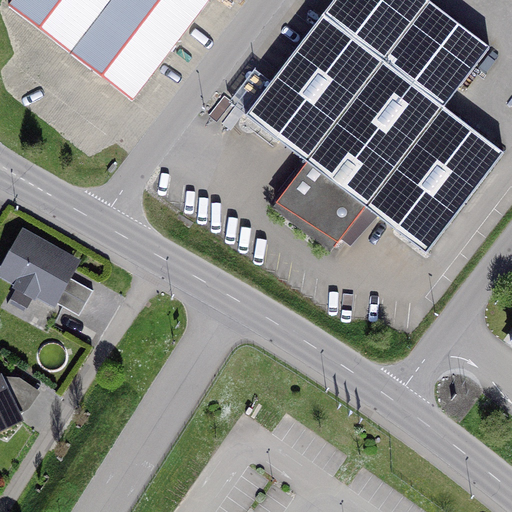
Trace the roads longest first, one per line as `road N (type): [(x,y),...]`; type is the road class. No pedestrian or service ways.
road 1 (residential): [(511,496),(392,403),(230,296),(94,221)]
road 2 (residential): [(262,0),(94,221)]
